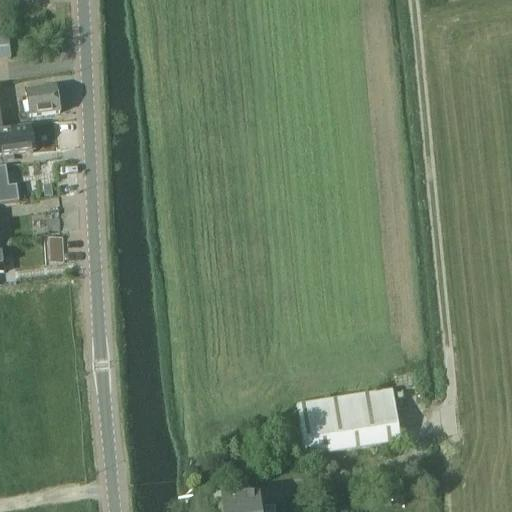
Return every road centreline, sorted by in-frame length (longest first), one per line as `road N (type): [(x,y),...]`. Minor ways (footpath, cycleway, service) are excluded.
road 1 (track): [(268,492),(405,464),(452,411),(413,0)]
road 2 (tertiary): [(116,511),(83,0)]
